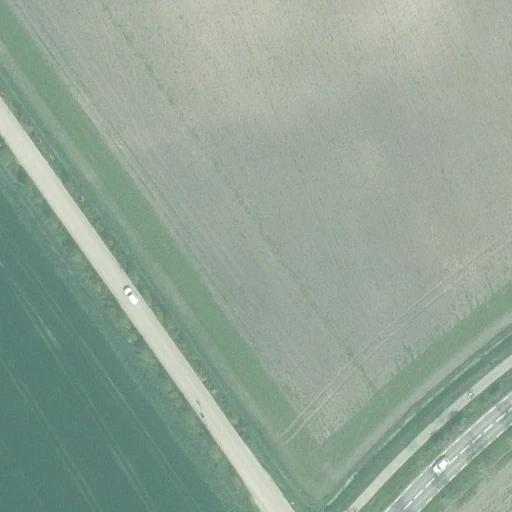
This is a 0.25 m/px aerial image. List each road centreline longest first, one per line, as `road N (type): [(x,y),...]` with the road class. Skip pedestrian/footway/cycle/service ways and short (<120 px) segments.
road 1 (unclassified): [(281,511),(0,115)]
road 2 (secondary): [(402,511),(511,407)]
